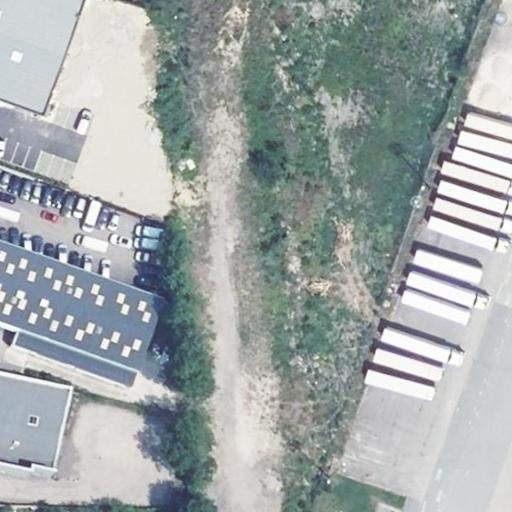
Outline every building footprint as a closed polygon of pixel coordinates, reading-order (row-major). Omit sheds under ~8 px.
[(83,0),(0,0),(0,94),(44,108),(83,0)] [(449,235),(445,250),(479,257),(481,247),(492,250),(496,233),(432,219),(429,230),(449,235)] [(0,245),(0,328),(13,333),(9,344),(129,386),(158,302),(0,245)] [(479,281),(482,267),(416,252),(413,265),(479,281)] [(406,277),(397,327),(464,338),(472,288),(406,277)] [(69,392),(0,377),(0,472),(27,478),(28,474),(51,478),(69,392)]
